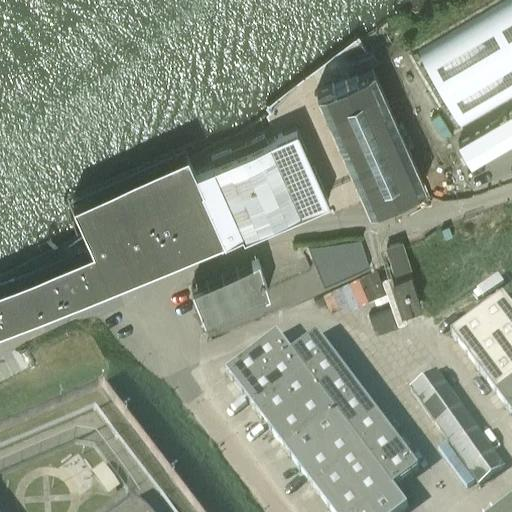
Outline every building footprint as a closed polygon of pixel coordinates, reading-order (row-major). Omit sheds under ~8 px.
[(511,94),(511,0),(502,0),(417,50),(461,124),(511,94)] [(368,207),(423,182),(371,65),(315,90),(368,207)] [(196,174),(223,239),(224,240),(242,232),(243,235),(327,198),(295,127),(196,174)] [(223,239),(196,174),(188,155),(73,202),(92,248),(0,285),(0,329),(109,285),(110,284),(111,283),(111,282),(112,282),(112,280),(112,279),(112,278),(110,273),(117,270),(120,275),(121,276),(122,277),(123,278),(124,278),(126,278),(223,238),(223,239)] [(511,159),(482,167),(485,180),(511,173),(511,159)] [(394,268),(409,263),(401,240),(386,245),(394,268)] [(202,313),(265,286),(256,259),(191,286),(202,313)] [(322,291),(331,312),(388,289),(379,268),(322,291)] [(401,306),(418,300),(408,269),(391,274),(401,306)] [(511,418),(511,309),(503,298),(450,337),(511,418)] [(382,327),(403,319),(396,303),(376,311),(382,327)] [(291,356),(277,337),(226,375),(328,511),(405,511),(408,511),(393,491),(419,472),(317,337),(291,356)] [(479,488),(504,470),(435,373),(410,391),(479,488)] [(511,511),(511,502),(498,511),(511,511)]
